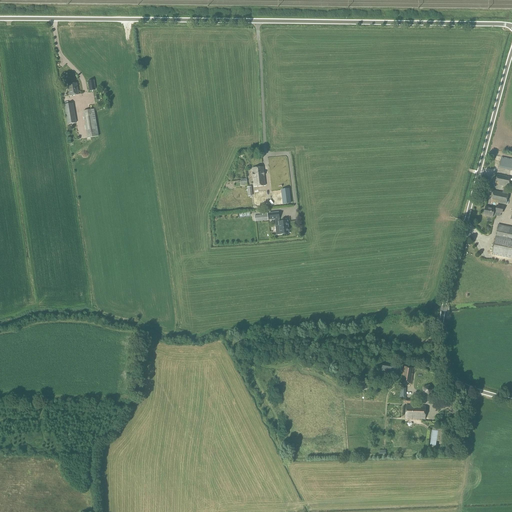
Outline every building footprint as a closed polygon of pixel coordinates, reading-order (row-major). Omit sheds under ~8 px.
[(96,90),(94,80),(88,81),(89,91),(96,90)] [(78,95),(77,83),(68,85),(70,96),(78,95)] [(68,124),(76,123),(73,104),(64,105),(68,124)] [(88,138),(99,136),(94,110),(83,111),(88,138)] [(511,127),(507,127),(503,150),(511,151),(511,127)] [(511,159),(501,157),(499,168),(511,171),(511,159)] [(267,158),(268,167),(274,166),(274,165),(278,164),(277,158),(267,158)] [(263,168),(252,169),(254,187),(265,185),(263,168)] [(511,183),(511,182),(509,182),(510,177),(497,174),(495,184),(508,187),(509,187),(511,187),(511,183)] [(493,190),(491,202),(506,205),(509,191),(503,190),(503,192),(493,190)] [(253,206),(264,206),(264,193),(252,193),(253,206)] [(287,193),(279,194),(280,205),(289,204),(287,193)] [(485,207),(484,215),(493,217),(493,216),(493,213),(495,213),(496,211),(502,212),(503,207),(496,206),(496,209),(485,207)] [(279,222),(279,219),(275,219),(276,227),(279,227),(280,234),(289,233),(287,221),(279,222)] [(511,227),(498,224),(492,252),(511,255),(511,227)] [(412,384),(414,368),(403,366),(402,369),(395,368),(379,365),(378,374),(393,376),(394,372),(402,373),(400,382),(412,384)] [(423,387),(423,394),(430,396),(433,390),(429,385),(423,387)] [(425,419),(426,406),(406,405),(405,418),(425,419)] [(437,445),(437,428),(430,428),(429,445),(437,445)]
